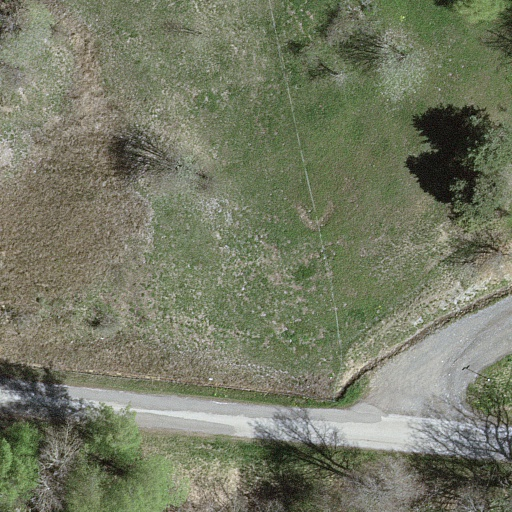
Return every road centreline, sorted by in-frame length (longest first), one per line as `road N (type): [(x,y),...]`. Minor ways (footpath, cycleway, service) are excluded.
road 1 (unclassified): [(0,395),(511,447)]
road 2 (track): [(405,439),(422,376),(511,316)]
